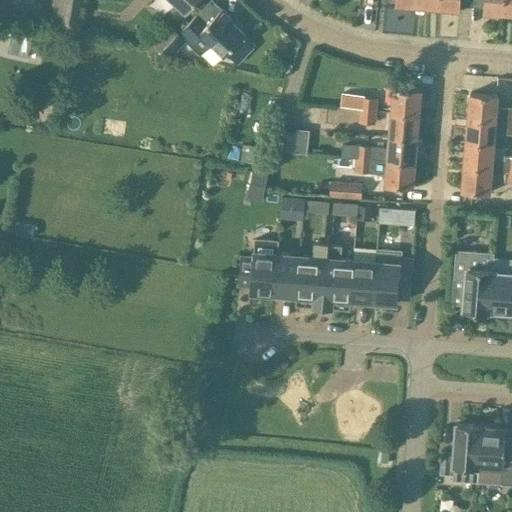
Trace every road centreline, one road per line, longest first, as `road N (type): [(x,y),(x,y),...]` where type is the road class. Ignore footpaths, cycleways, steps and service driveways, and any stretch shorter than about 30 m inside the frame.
road 1 (residential): [(423,347),(449,58)]
road 2 (residential): [(449,58),(354,44),(310,28),(271,0)]
road 3 (residential): [(423,347),(255,334)]
road 4 (residential): [(410,511),(420,385)]
